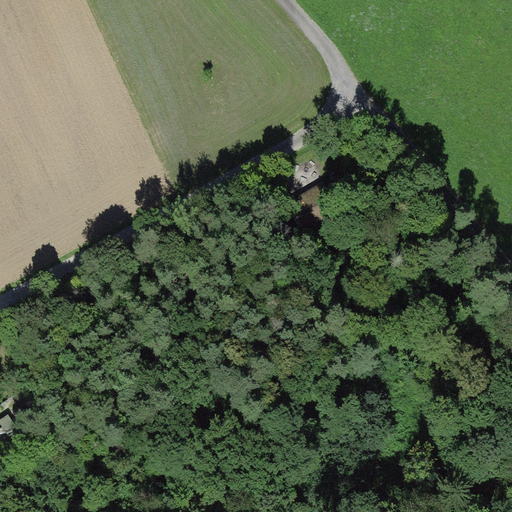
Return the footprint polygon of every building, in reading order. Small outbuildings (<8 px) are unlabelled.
[(333,178),(276,213),(300,251),(356,215),(333,178)] [(31,381),(27,374),(18,380),(23,387),(31,381)] [(46,411),(36,397),(27,404),(36,417),(46,411)] [(23,427),(32,420),(23,406),(14,412),(23,427)] [(18,429),(9,416),(0,421),(0,422),(9,436),(18,429)]
